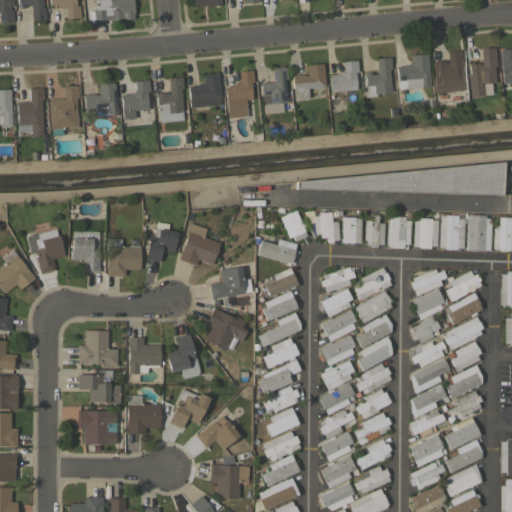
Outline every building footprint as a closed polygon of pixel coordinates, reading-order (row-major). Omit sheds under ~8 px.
[(11,0),(11,5),(8,5),(9,10),(11,9),(12,21),(0,21),(0,0),(11,0)] [(40,0),(41,8),(44,8),(44,19),(30,20),(30,4),(23,4),(23,6),(22,6),(22,8),(18,8),(18,7),(16,7),(16,4),(17,4),(16,0),(40,0)] [(64,8),(60,8),(60,6),(57,7),(56,5),(48,5),(48,0),(74,0),(75,5),(78,5),(79,17),(65,18),(64,8)] [(132,0),(133,13),(132,13),(133,18),(106,20),(106,22),(93,23),(93,22),(87,23),(86,10),(95,10),(94,0),(132,0)] [(469,74),(468,66),(467,66),(467,63),(479,62),(479,64),(481,64),(480,48),(494,47),(495,66),(493,66),(494,82),(490,82),(491,94),(469,96),(467,74),(469,74)] [(511,48),(511,81),(501,83),(499,50),(511,48)] [(431,63),(444,61),(445,63),(447,63),(446,51),(457,50),(458,50),(460,50),(461,62),(459,62),(460,79),(461,90),(434,92),(431,63)] [(429,86),(397,89),(395,66),(406,65),(405,64),(411,63),(410,55),(426,53),(429,86)] [(390,92),(375,93),(375,96),(366,97),(364,73),(370,72),(370,74),(376,74),(375,58),(389,57),(390,68),(388,69),(390,92)] [(328,74),(338,73),(338,72),(343,72),(342,61),(356,60),(357,71),(354,72),(355,89),(329,91),(328,74)] [(302,74),(302,75),(306,75),(305,65),(322,63),(324,86),(306,88),(307,97),(297,98),(296,89),(292,89),(291,75),(302,74)] [(286,102),(281,102),(282,112),(262,114),(259,82),(272,81),(271,67),(282,66),(282,67),(285,66),(286,78),(284,78),(286,102)] [(231,86),(231,83),(234,83),(234,81),(238,81),(237,71),(251,69),(252,81),(250,82),(251,99),(244,100),(246,115),(227,117),(224,86),(231,86)] [(187,86),(197,85),(197,83),(202,83),(201,74),(217,72),(220,104),(189,107),(187,86)] [(157,114),(156,114),(155,104),(156,104),(155,96),(155,97),(154,93),(165,92),(165,94),(168,93),(167,78),(181,76),(182,88),(179,88),(181,111),(182,120),(158,122),(157,114)] [(119,94),(130,93),(130,92),(134,91),(133,81),(147,79),(148,91),(146,91),(147,108),(133,109),(133,117),(121,118),(119,94)] [(116,114),(107,115),(107,113),(95,114),(94,107),(83,108),(82,94),(94,93),(94,94),(97,94),(97,84),(113,82),(116,114)] [(63,98),(62,86),(77,85),(77,97),(74,97),(76,127),(61,128),(61,133),(49,134),(47,99),(63,98)] [(41,135),(36,135),(36,137),(30,137),(30,123),(27,123),(27,131),(17,131),(16,114),(14,114),(14,110),(16,110),(16,102),(28,101),(27,88),(41,87),(42,99),(40,99),(41,135)] [(10,126),(1,126),(0,122),(0,89),(9,89),(10,126)] [(500,195),(294,188),(295,181),(501,161),(500,195)] [(283,215),(282,214),(294,209),(298,220),(304,217),(308,228),(303,230),(305,234),(293,239),(292,235),(287,237),(278,217),(283,215)] [(337,239),(331,240),(332,242),(326,243),(325,237),(319,237),(319,233),(313,234),(312,216),(311,216),(310,211),(317,210),(317,212),(329,211),(330,221),(336,221),(337,239)] [(369,220),(369,213),(377,213),(376,222),(383,223),(382,244),(376,244),(375,246),(368,246),(368,244),(362,244),(363,220),(369,220)] [(444,215),(444,214),(456,215),(456,218),(462,218),(461,248),(455,248),(455,249),(443,248),(443,247),(437,247),(439,215),(444,215)] [(168,217),(165,230),(178,233),(177,237),(176,237),(176,239),(174,239),(172,252),(159,250),(158,261),(143,259),(147,240),(146,240),(147,234),(152,235),(155,215),(168,217)] [(488,250),(482,250),(482,251),(465,250),(466,215),(483,215),(483,217),(489,218),(488,250)] [(354,217),(353,218),(359,218),(359,243),(340,242),(341,216),(354,217)] [(387,222),(387,217),(389,217),(389,216),(403,216),(403,220),(409,220),(408,245),(402,245),(402,247),(387,246),(387,244),(384,244),(385,222),(387,222)] [(435,245),(429,245),(429,248),(416,247),(417,246),(411,246),(412,220),(417,220),(418,217),(430,218),(430,219),(436,220),(435,245)] [(497,228),(497,217),(509,217),(509,226),(511,226),(511,245),(508,245),(508,250),(496,250),(496,248),(491,248),(491,228),(497,228)] [(218,242),(210,264),(196,259),(194,265),(177,259),(180,250),(180,251),(186,236),(183,235),(188,222),(205,228),(202,236),(218,242)] [(54,228),(56,235),(57,235),(62,255),(51,258),(53,269),(38,273),(37,268),(39,268),(34,250),(28,251),(24,236),(54,228)] [(97,231),(97,248),(98,248),(97,267),(98,267),(98,271),(83,271),(83,259),(69,259),(70,231),(97,231)] [(120,238),(120,246),(138,246),(138,269),(123,269),(123,275),(105,275),(105,267),(106,267),(106,246),(104,246),(104,238),(120,238)] [(259,240),(275,244),(276,238),(294,243),(293,249),(289,263),(255,254),(259,240)] [(33,277),(18,289),(14,284),(3,293),(0,289),(0,265),(4,262),(0,257),(10,248),(33,277)] [(216,297),(210,298),(208,283),(219,281),(218,277),(219,277),(218,270),(239,266),(243,293),(216,297)] [(322,286),(320,286),(319,281),(322,279),(321,274),(326,272),(326,273),(333,271),(333,270),(340,268),(340,269),(347,266),(348,267),(351,266),(352,270),(351,270),(353,276),(346,278),(348,284),(324,292),(322,286)] [(273,279),(271,274),(288,267),(290,272),(291,272),(291,274),(292,273),(296,282),(295,282),(296,284),(267,296),(262,284),(273,279)] [(381,267),(383,272),(384,272),(388,279),(387,279),(389,284),(361,298),(358,293),(355,294),(352,288),(361,283),(359,278),(381,267)] [(433,268),(435,272),(441,270),(444,277),(438,279),(440,285),(414,295),(412,289),(411,290),(408,283),(412,281),(410,277),(433,268)] [(468,270),(471,275),(475,273),(478,280),(477,280),(479,285),(472,288),(473,289),(469,292),(468,291),(449,301),(444,289),(450,286),(447,281),(468,270)] [(511,304),(499,304),(499,273),(505,273),(505,271),(511,271),(511,304)] [(322,299),(320,297),(324,295),(326,297),(344,288),(350,298),(345,301),(348,306),(326,317),(318,301),(322,299)] [(436,288),(442,302),(438,304),(440,308),(418,319),(412,307),(414,306),(410,300),(436,288)] [(288,290),(295,307),(265,320),(260,309),(264,307),(262,302),(288,290)] [(382,290),(385,295),(385,294),(389,301),(387,302),(389,306),(383,310),(383,311),(380,312),(361,323),(352,306),(382,290)] [(472,292),(478,303),(477,303),(479,308),(474,311),(475,313),(469,316),(468,315),(451,324),(445,313),(448,311),(446,306),(472,292)] [(3,314),(10,315),(8,330),(0,329),(0,296),(5,297),(3,314)] [(233,318),(234,316),(243,320),(240,327),(245,330),(240,341),(231,336),(223,351),(203,340),(209,327),(204,324),(212,307),(233,318)] [(348,309),(354,320),(350,322),(353,328),(328,341),(319,324),(348,309)] [(261,332),(277,325),(275,319),(293,311),(298,324),(298,329),(267,343),(261,332)] [(382,313),(390,324),(388,332),(359,347),(353,336),(362,331),(359,326),(382,313)] [(509,317),(509,313),(511,313),(511,345),(509,345),(509,342),(503,342),(503,317),(509,317)] [(421,322),(420,321),(431,316),(433,321),(435,320),(438,327),(429,331),(432,336),(418,343),(416,338),(411,340),(407,330),(407,328),(421,322)] [(474,316),(476,321),(477,320),(481,327),(479,328),(480,329),(478,330),(479,333),(474,335),(474,336),(472,337),(473,338),(469,340),(468,339),(466,340),(466,341),(449,349),(445,342),(444,342),(442,339),(443,339),(440,333),(443,332),(443,331),(474,316)] [(100,362),(85,362),(85,363),(76,363),(76,344),(82,344),(83,330),(106,330),(106,348),(112,348),(114,354),(114,361),(112,365),(100,365),(100,362)] [(193,357),(194,357),(198,370),(196,374),(181,378),(178,369),(169,371),(163,351),(176,348),(173,337),(187,333),(193,357)] [(353,345),(349,347),(352,353),(326,365),(318,348),(347,334),(353,345)] [(384,335),(388,341),(389,353),(361,370),(355,359),(360,356),(357,350),(384,335)] [(159,344),(158,364),(157,364),(157,367),(146,366),(146,372),(137,372),(137,373),(127,373),(127,363),(127,336),(141,336),(141,344),(159,344)] [(260,356),(270,351),(268,346),(287,337),(290,342),(291,342),(296,353),(291,355),(292,357),(287,360),(286,358),(265,367),(260,356)] [(0,339),(4,340),(2,353),(14,354),(13,369),(0,367),(0,339)] [(419,351),(417,346),(428,340),(431,345),(440,340),(443,347),(438,349),(441,355),(418,367),(415,361),(412,363),(408,357),(419,351)] [(472,340),(475,346),(479,352),(475,354),(477,359),(455,370),(453,366),(452,366),(451,365),(448,359),(455,356),(452,350),(472,340)] [(282,364),(293,358),(298,369),(287,375),(289,381),(280,385),(281,387),(278,389),(277,386),(262,393),(256,380),(261,377),(260,374),(282,364)] [(442,358),(447,369),(436,374),(439,380),(414,393),(410,387),(407,375),(442,358)] [(322,371),(321,369),(329,365),(330,367),(346,359),(352,370),(347,373),(349,378),(325,389),(317,373),(322,371)] [(379,362),(382,367),(384,366),(388,373),(386,374),(388,378),(362,393),(360,389),(357,390),(353,384),(356,382),(353,377),(379,362)] [(443,387),(451,383),(448,377),(474,364),(479,375),(479,382),(449,398),(443,387)] [(96,374),(96,369),(110,369),(110,379),(108,379),(108,384),(118,384),(118,403),(106,403),(106,401),(87,401),(87,388),(76,388),(76,374),(96,374)] [(15,408),(0,408),(0,374),(15,375),(15,408)] [(326,393),(325,391),(331,388),(332,390),(346,382),(352,393),(350,394),(352,398),(347,401),(347,402),(326,414),(323,408),(322,409),(316,399),(318,399),(317,398),(326,393)] [(438,384),(443,395),(432,400),(435,406),(412,417),(409,411),(407,399),(438,384)] [(288,385),(290,390),(294,388),(297,395),(296,396),(298,400),(272,411),(271,409),(266,412),(265,409),(261,411),(259,407),(262,405),(261,403),(262,403),(262,402),(266,401),(264,397),(276,392),(275,390),(288,385)] [(177,399),(175,399),(180,387),(197,395),(198,393),(208,397),(196,423),(184,418),(179,427),(167,421),(177,399)] [(378,387),(381,392),(383,391),(389,402),(374,409),(375,411),(362,418),(359,412),(357,412),(354,406),(364,401),(362,396),(378,387)] [(472,390),(475,395),(477,395),(479,400),(476,402),(478,406),(457,417),(454,413),(451,414),(454,419),(448,422),(446,417),(449,415),(446,410),(456,405),(453,400),(472,390)] [(158,403),(158,427),(143,427),(143,433),(124,433),(124,424),(125,424),(125,394),(140,394),(139,403),(158,403)] [(264,424),(269,422),(267,416),(289,406),(297,423),(269,436),(264,424)] [(82,428),(75,428),(75,409),(83,409),(83,410),(105,410),(114,410),(114,422),(105,422),(105,431),(114,431),(114,443),(82,443),(82,428)] [(342,409),(344,413),(349,411),(352,417),(337,425),(340,430),(324,438),(322,433),(321,433),(317,427),(319,426),(317,421),(342,409)] [(407,428),(409,427),(407,422),(414,419),(415,420),(422,416),(422,415),(434,409),(437,414),(439,412),(443,419),(432,424),(435,430),(432,431),(429,426),(428,427),(430,431),(419,437),(417,432),(411,435),(407,428)] [(380,411),(383,417),(385,415),(389,423),(386,424),(388,429),(358,443),(353,432),(361,428),(358,422),(380,411)] [(9,427),(15,427),(15,445),(0,445),(0,412),(9,412),(9,427)] [(237,435),(220,449),(213,439),(203,447),(193,434),(199,429),(200,430),(219,415),(223,420),(224,419),(237,435)] [(469,416),(478,434),(449,449),(442,435),(451,431),(449,427),(469,416)] [(289,430),(291,436),(294,434),(297,441),(296,442),(298,447),(279,455),(280,457),(276,459),(275,457),(269,460),(267,456),(264,457),(261,450),(263,449),(260,444),(289,430)] [(327,440),(326,438),(332,435),(332,437),(345,431),(350,442),(345,444),(348,450),(326,461),(318,444),(327,440)] [(415,443),(414,441),(418,439),(419,441),(434,434),(441,447),(438,448),(441,454),(415,466),(409,454),(411,453),(408,447),(415,443)] [(354,458),(366,452),(364,446),(380,438),(383,444),(386,443),(389,450),(386,451),(388,454),(359,469),(354,458)] [(443,461),(457,454),(454,448),(474,438),(479,450),(479,457),(448,472),(443,461)] [(511,474),(505,474),(505,472),(498,472),(498,441),(505,441),(505,439),(511,439),(511,474)] [(0,453),(9,454),(9,453),(16,453),(15,468),(13,468),(13,480),(0,480),(0,453)] [(260,474),(269,469),(267,464),(289,453),(297,470),(265,485),(260,474)] [(326,465),(325,463),(330,461),(331,462),(347,455),(353,468),(349,470),(352,475),(326,487),(317,469),(326,465)] [(432,461),(435,466),(440,463),(443,470),(436,473),(438,479),(416,490),(413,484),(411,485),(408,479),(410,478),(407,473),(432,461)] [(215,464),(247,465),(246,482),(237,482),(237,498),(213,497),(214,482),(208,482),(208,463),(215,464)] [(474,463),(479,481),(448,496),(443,484),(441,485),(439,481),(441,480),(440,479),(474,463)] [(358,488),(355,489),(352,482),(367,475),(365,470),(377,464),(379,470),(384,468),(387,474),(386,475),(388,480),(360,493),(358,488)] [(257,498),(270,492),(268,487),(290,477),(297,494),(263,510),(257,498)] [(503,485),(503,478),(511,478),(511,511),(504,511),(504,510),(498,510),(499,485),(503,485)] [(323,492),(322,491),(330,488),(330,489),(346,481),(351,493),(346,495),(348,498),(343,500),(344,502),(329,510),(324,506),(322,507),(316,496),(323,492)] [(437,483),(443,494),(438,496),(441,502),(421,511),(413,511),(410,504),(411,503),(408,498),(437,483)] [(0,511),(0,486),(9,486),(9,501),(15,502),(15,511),(0,511)] [(378,488),(380,493),(381,493),(386,504),(384,505),(385,507),(374,511),(351,511),(347,502),(378,488)] [(471,489),(473,494),(476,493),(477,497),(475,498),(479,505),(464,511),(445,511),(444,508),(451,505),(448,500),(471,489)] [(212,511),(215,509),(217,511),(194,511),(188,504),(199,495),(212,511)] [(83,503),(83,496),(101,496),(101,504),(100,504),(100,511),(68,511),(68,503),(83,503)] [(107,502),(107,496),(122,496),(122,511),(135,511),(108,511),(108,502),(107,502)] [(267,511),(267,510),(272,508),(290,500),(292,505),(294,505),(297,511),(295,511),(267,511)]
